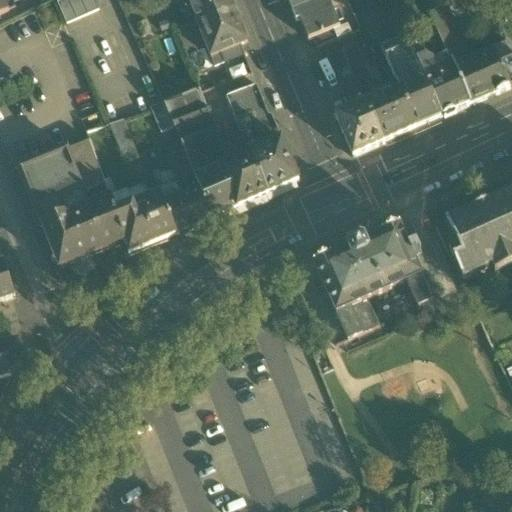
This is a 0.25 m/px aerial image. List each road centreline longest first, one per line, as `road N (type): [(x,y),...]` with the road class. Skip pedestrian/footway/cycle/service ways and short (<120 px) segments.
road 1 (secondary): [(344,204),(223,262),(96,355)]
road 2 (residential): [(344,204),(258,0)]
road 3 (residential): [(96,355),(41,311),(0,200)]
road 4 (secondary): [(96,355),(1,511)]
road 5 (secondary): [(511,132),(344,204)]
